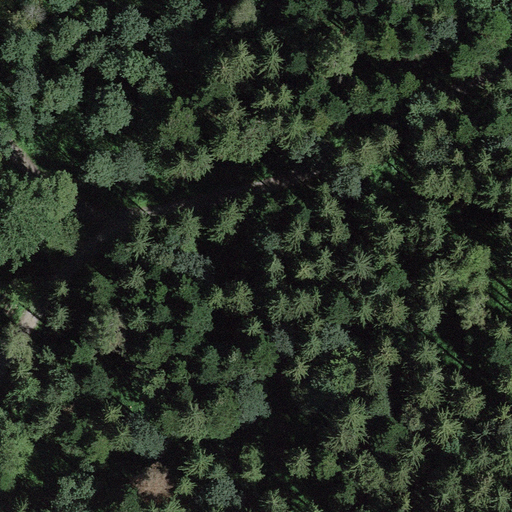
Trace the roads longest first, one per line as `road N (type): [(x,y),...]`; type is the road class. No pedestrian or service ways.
road 1 (track): [(511,56),(262,190),(140,228),(68,209),(0,149)]
road 2 (track): [(0,445),(69,304),(140,228)]
